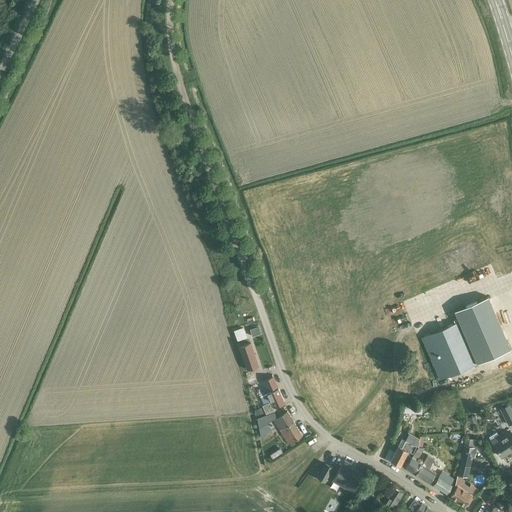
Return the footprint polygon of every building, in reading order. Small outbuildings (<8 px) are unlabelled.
[(488,296),(454,310),(456,314),(459,321),(459,322),(477,363),(488,359),(511,349),(492,305),(488,296)] [(459,321),(422,337),(440,379),(477,363),(459,321)] [(261,334),(258,327),(250,330),(252,336),(261,334)] [(254,351),(251,343),(244,345),(239,347),(240,349),(243,357),(247,370),(257,366),(259,366),(254,351)] [(273,377),(263,381),(268,393),(261,396),(264,404),(262,405),(266,413),(275,410),(274,407),(285,402),(273,377)] [(405,403),(405,412),(421,413),(421,404),(405,403)] [(511,422),(511,410),(509,404),(500,409),(508,425),(511,422)] [(287,411),(273,420),(278,427),(289,444),(302,435),(287,411)] [(267,415),(257,419),(261,438),(272,431),(267,423),(270,422),(267,415)] [(496,432),(489,437),(501,456),(511,449),(511,433),(511,432),(501,439),(496,432)] [(389,449),(385,458),(391,460),(390,461),(400,466),(405,456),(408,451),(413,453),(416,446),(405,440),(402,438),(398,445),(395,452),(389,449)] [(465,439),(464,445),(476,448),(477,440),(465,439)] [(468,466),(470,456),(474,457),(476,448),(464,445),(457,475),(467,477),(469,467),(468,466)] [(412,456),(405,467),(416,473),(416,474),(430,482),(436,473),(429,468),(434,460),(431,457),(427,455),(426,458),(422,463),(417,460),(419,456),(421,453),(416,450),(412,456)] [(326,463),(318,477),(325,481),(333,467),(326,463)] [(333,479),(342,484),(341,485),(346,488),(347,487),(354,491),(363,475),(355,470),(354,471),(342,464),(333,479)] [(441,472),(439,476),(433,485),(447,493),(453,485),(451,484),(453,480),(441,472)] [(458,485),(450,496),(464,506),(472,494),(475,489),(470,486),(469,487),(463,483),(464,480),(457,476),(455,483),(458,485)] [(394,488),(385,502),(393,507),(402,493),(394,488)] [(414,500),(409,507),(415,511),(434,511),(422,503),(421,504),(414,500)]
